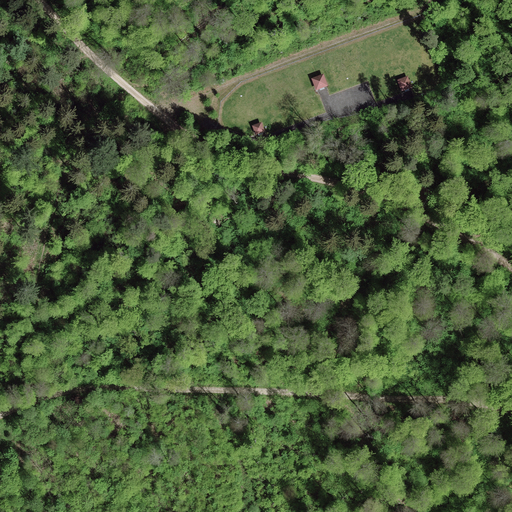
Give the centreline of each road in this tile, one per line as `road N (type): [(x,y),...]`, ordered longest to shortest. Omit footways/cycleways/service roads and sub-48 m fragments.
road 1 (track): [(0,414),(93,387),(469,400),(511,412)]
road 2 (track): [(511,268),(417,215),(224,155),(159,113)]
road 3 (track): [(159,113),(178,103),(216,128),(266,138),(438,86)]
road 4 (track): [(430,4),(178,103)]
road 5 (track): [(159,113),(43,0)]
